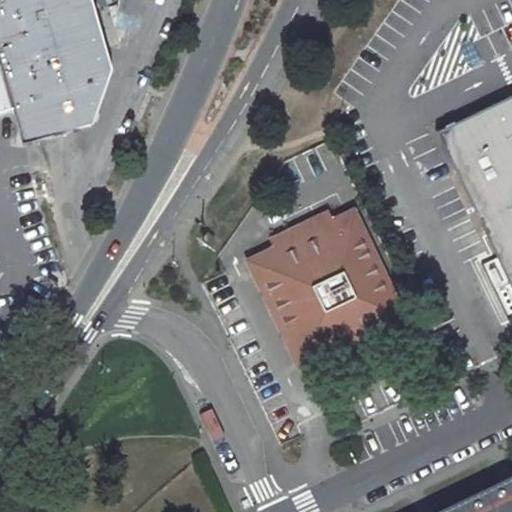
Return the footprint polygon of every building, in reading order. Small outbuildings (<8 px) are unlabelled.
[(0,0),(0,73),(9,105),(23,139),(88,122),(106,66),(86,0),(0,0)] [(0,107),(9,105),(0,73),(0,107)] [(511,94),(436,131),(511,291),(511,94)] [(256,263),(301,358),(395,314),(350,219),(326,230),(324,224),(280,244),(283,250),(256,263)] [(511,511),(511,482),(449,511),(511,511)]
